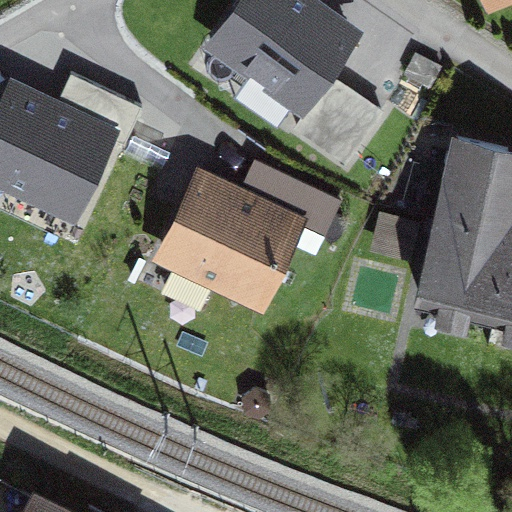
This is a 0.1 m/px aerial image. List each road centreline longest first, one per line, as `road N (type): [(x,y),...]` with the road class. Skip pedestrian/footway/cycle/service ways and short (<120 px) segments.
road 1 (residential): [(404,0),(511,76)]
road 2 (track): [(0,426),(110,488)]
